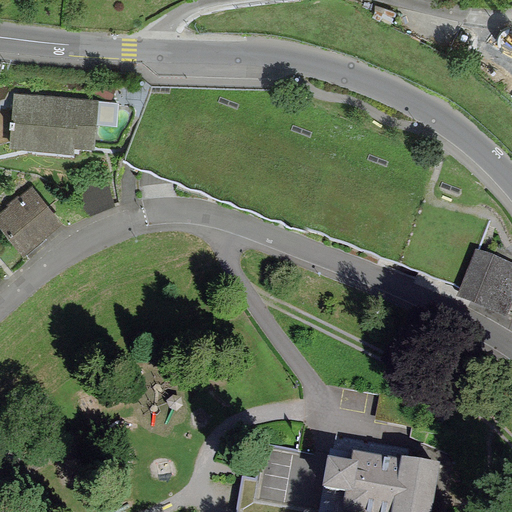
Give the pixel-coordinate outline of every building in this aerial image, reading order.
[(95,103),(19,96),(14,140),(70,145),(71,138),(92,140),(95,103)] [(55,219),(31,191),(1,217),(25,245),(55,219)] [(511,306),(511,264),(476,250),(456,298),(507,319),(511,306)] [(242,511),(266,511),(270,497),(285,501),(292,469),(284,467),(287,452),(258,445),(242,511)] [(378,460),(350,457),(348,476),(343,511),(451,511),(454,490),(456,468),(430,465),(378,460)]
